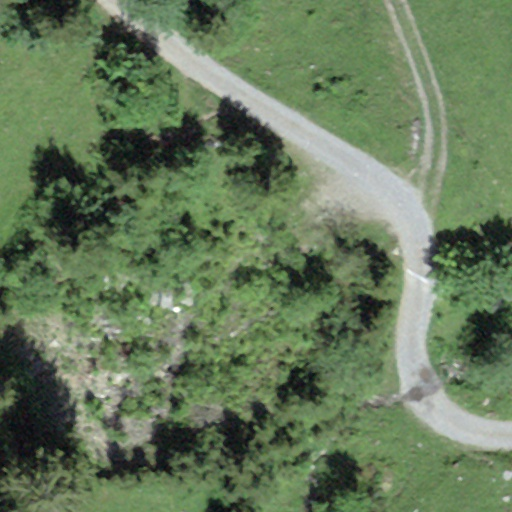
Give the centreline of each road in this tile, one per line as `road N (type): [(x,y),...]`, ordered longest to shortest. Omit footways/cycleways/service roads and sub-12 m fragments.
road 1 (track): [(511,440),(469,442),(406,383),(411,227),(385,189),(114,19),(99,0)]
road 2 (track): [(387,0),(428,139),(411,227)]
